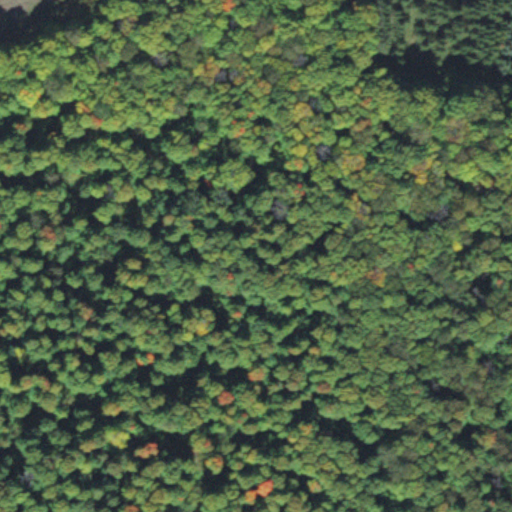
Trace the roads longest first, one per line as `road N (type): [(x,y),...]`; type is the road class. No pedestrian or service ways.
road 1 (track): [(360,71),(0,79)]
road 2 (residential): [(360,71),(362,107),(383,145),(412,167),(511,207)]
